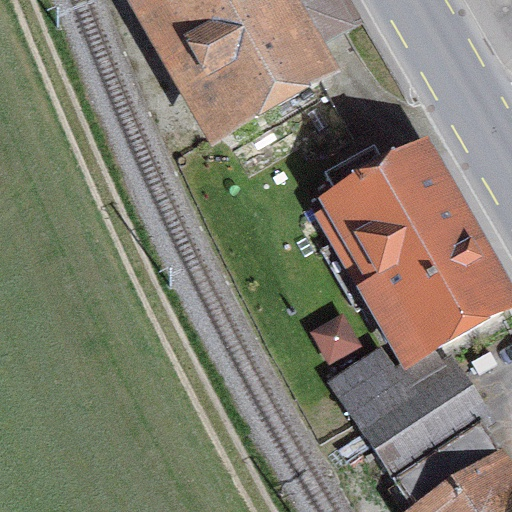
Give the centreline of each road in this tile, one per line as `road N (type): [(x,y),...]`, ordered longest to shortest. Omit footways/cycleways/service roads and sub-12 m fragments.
road 1 (track): [(21,0),(111,209),(264,511)]
road 2 (secondary): [(412,0),(511,169)]
